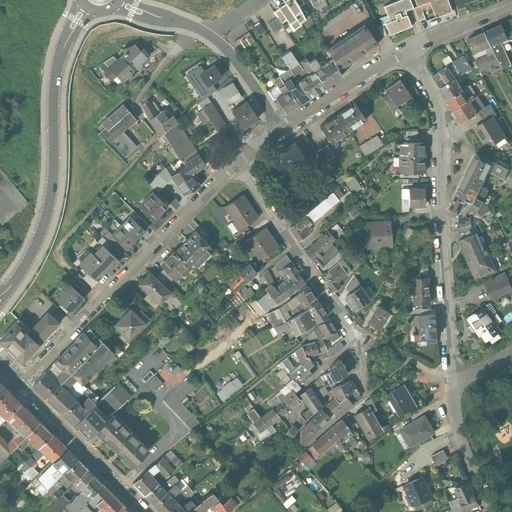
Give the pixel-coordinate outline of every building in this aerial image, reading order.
[(282,0),(284,2),(300,24),(305,20),(299,8),(298,6),(293,0),(282,0)] [(301,0),(293,0),(298,6),(299,8),(304,5),(301,0)] [(403,0),(401,0),(384,7),(388,16),(380,19),(382,25),(383,25),(385,24),(390,36),(412,27),(406,12),(408,11),(403,0)] [(413,9),(409,0),(403,0),(408,11),(413,9)] [(447,0),(416,0),(418,4),(429,0),(436,18),(452,12),(447,0)] [(460,0),(453,0),(457,10),(464,8),(463,5),(460,0)] [(284,2),(277,7),(279,10),(287,22),(293,31),(301,26),(300,24),(284,2)] [(419,6),(413,9),(418,22),(425,19),(419,6)] [(287,22),(279,10),(274,14),(277,19),(282,25),(287,22)] [(277,19),(268,25),(275,35),(284,28),(282,25),(277,19)] [(364,24),(347,36),(358,58),(378,44),(364,24)] [(387,36),(383,25),(382,25),(377,27),(382,38),(387,36)] [(502,26),(485,33),(491,47),(496,44),(499,52),(504,50),(501,42),(508,39),(504,31),(502,26)] [(248,33),(234,43),(241,53),(255,43),(248,33)] [(485,33),(468,40),(474,54),(491,47),(485,33)] [(347,36),(328,50),(337,68),(339,71),(358,58),(347,36)] [(499,52),(495,54),(501,67),(502,70),(511,63),(511,59),(507,49),(499,52)] [(143,51),(127,65),(127,66),(134,72),(149,57),(143,51)] [(303,70),(291,52),(282,58),(290,70),(294,76),(303,70)] [(495,54),(475,63),(480,72),(485,70),(483,67),(489,64),(492,71),(501,67),(495,54)] [(463,57),(447,67),(456,80),(472,70),(463,57)] [(113,58),(103,64),(111,67),(117,62),(113,58)] [(111,67),(103,74),(109,81),(115,76),(127,66),(127,65),(121,59),(117,62),(111,67)] [(309,64),(305,59),(301,63),(308,73),(309,72),(311,75),(299,83),(309,98),(325,87),(309,64)] [(332,60),(319,69),(318,67),(319,66),(315,60),(309,64),(325,87),(341,76),(336,69),(337,68),(332,60)] [(127,66),(115,76),(122,83),(126,79),(129,82),(133,78),(130,75),(134,72),(127,66)] [(200,67),(185,77),(197,94),(212,85),(222,77),(214,66),(204,73),(200,67)] [(456,80),(447,67),(431,78),(435,84),(442,79),(445,83),(446,85),(439,89),(446,100),(463,90),(456,80)] [(290,70),(279,78),(283,83),(289,79),(290,79),(294,76),(290,70)] [(279,78),(268,85),(272,90),(277,86),(279,89),(284,86),(283,83),(279,78)] [(299,83),(293,87),(292,86),(293,85),(290,79),(289,79),(283,83),(284,86),(298,106),(309,98),(299,83)] [(400,81),(385,91),(391,99),(395,106),(396,106),(410,96),(400,81)] [(232,83),(223,89),(229,99),(238,93),(232,83)] [(212,85),(197,94),(202,101),(207,97),(215,90),(212,85)] [(298,106),(284,86),(279,89),(283,95),(276,100),(276,101),(274,102),(280,110),(282,109),(285,114),(298,106)] [(463,90),(446,100),(454,112),(474,99),(472,97),(476,94),(470,86),(463,90)] [(170,103),(163,96),(162,98),(160,96),(159,97),(167,105),(170,103)] [(238,146),(207,97),(202,101),(198,104),(229,152),(238,146)] [(391,99),(385,103),(392,113),(398,109),(396,106),(395,106),(391,99)] [(474,99),(454,112),(461,123),(477,113),(473,107),(477,105),(474,99)] [(156,115),(147,102),(141,106),(149,119),(156,115)] [(247,102),(232,112),(243,129),(258,119),(247,102)] [(355,104),(337,116),(348,132),(366,120),(355,104)] [(123,106),(100,127),(103,131),(106,129),(107,131),(128,112),(123,106)] [(493,110),(480,118),(484,124),(493,119),(497,117),(493,110)] [(166,120),(161,111),(156,115),(149,119),(160,137),(163,134),(168,129),(177,124),(172,117),(166,120)] [(107,131),(100,137),(103,140),(105,137),(125,159),(137,148),(122,132),(135,121),(128,112),(107,131)] [(337,115),(320,127),(331,144),(348,132),(337,116),(337,115)] [(484,124),(474,130),(483,144),(491,139),(494,144),(504,138),(493,119),(484,124)] [(195,150),(177,124),(168,129),(163,134),(180,161),(181,160),(195,150)] [(418,132),(405,132),(405,140),(418,140),(418,132)] [(363,153),(383,145),(379,136),(359,143),(363,153)] [(424,143),(402,143),(402,150),(400,150),(400,158),(424,158),(424,143)] [(294,145),(273,159),(283,174),(304,160),(294,145)] [(328,145),(317,153),(318,154),(322,161),(333,154),(328,145)] [(171,176),(172,178),(184,196),(200,186),(192,175),(205,165),(195,150),(181,160),(185,167),(171,176)] [(318,154),(303,164),(310,175),(325,165),(322,161),(318,154)] [(490,167),(477,154),(469,171),(484,179),(490,167)] [(424,158),(400,158),(400,174),(419,174),(424,174),(424,158)] [(2,188),(20,210),(29,203),(0,168),(0,179),(1,179),(5,185),(2,188)] [(165,168),(154,179),(163,188),(172,178),(171,176),(165,168)] [(484,179),(469,171),(459,190),(483,202),(487,193),(479,189),(484,179)] [(346,181),(354,193),(363,188),(355,176),(346,181)] [(163,188),(154,179),(149,184),(158,193),(163,188)] [(425,189),(409,189),(408,206),(424,207),(425,189)] [(459,190),(450,209),(459,213),(465,201),(472,204),(469,210),(477,214),(483,202),(459,190)] [(153,192),(138,207),(152,221),(167,206),(153,192)] [(332,192),(312,209),(318,217),(339,200),(332,192)] [(242,195),(225,207),(234,221),(232,222),(238,231),(258,218),(242,195)] [(486,204),(483,202),(477,214),(481,216),(490,211),(486,204)] [(311,225),(305,216),(289,228),(298,241),(306,237),(311,229),(308,226),(311,225)] [(148,226),(139,217),(134,222),(143,231),(148,226)] [(129,218),(120,227),(135,241),(144,232),(143,231),(134,222),(129,218)] [(469,219),(459,218),(457,229),(467,225),(468,226),(470,225),(469,219)] [(388,223),(365,225),(367,248),(378,247),(378,244),(390,243),(388,223)] [(467,225),(457,229),(459,234),(464,232),(470,230),(468,226),(467,225)] [(135,241),(120,227),(112,235),(112,236),(116,240),(126,250),(135,241)] [(311,229),(306,237),(308,241),(311,238),(312,239),(316,234),(321,231),(318,227),(315,229),(316,232),(315,233),(311,229)] [(470,230),(464,232),(467,238),(476,234),(477,235),(478,234),(476,227),(470,230)] [(209,236),(200,228),(196,232),(205,240),(209,236)] [(253,236),(243,243),(249,252),(259,245),(266,255),(277,247),(264,228),(253,236)] [(112,235),(107,230),(101,236),(102,237),(111,246),(116,240),(112,236),(112,235)] [(195,231),(175,252),(188,265),(191,268),(198,262),(197,262),(204,255),(211,248),(206,244),(207,243),(205,240),(196,232),(195,231)] [(250,231),(239,238),(243,243),(253,236),(250,231)] [(322,234),(318,237),(319,239),(317,241),(324,249),(331,242),(338,236),(335,232),(331,235),(327,231),(323,235),(322,234)] [(467,238),(458,242),(465,258),(483,250),(477,235),(476,234),(467,238)] [(111,246),(102,237),(98,242),(102,246),(102,245),(107,250),(111,246)] [(324,249),(317,241),(305,252),(308,256),(312,261),(314,259),(324,249)] [(324,249),(314,259),(321,267),(339,250),(331,242),(324,249)] [(102,246),(93,255),(90,252),(79,263),(87,270),(86,271),(88,274),(95,280),(105,270),(108,273),(119,262),(107,250),(102,245),(102,246)] [(483,250),(465,258),(475,281),(496,272),(486,249),(483,250)] [(174,252),(160,266),(164,270),(174,279),(188,265),(175,252),(174,252)] [(285,255),(274,264),(279,271),(283,269),(282,268),(290,262),(285,255)] [(289,278),(280,284),(287,294),(287,295),(304,282),(290,262),(282,268),(283,269),(289,278)] [(249,263),(238,272),(246,282),(256,273),(249,263)] [(329,272),(323,277),(334,292),(341,287),(338,282),(347,274),(339,263),(328,272),(329,272)] [(365,264),(358,272),(363,277),(370,268),(365,264)] [(164,270),(160,274),(170,284),(174,279),(164,270)] [(272,282),(267,270),(261,274),(268,286),(271,284),(271,285),(272,282)] [(74,281),(63,271),(59,275),(68,284),(70,286),(74,281)] [(238,272),(227,282),(235,291),(246,282),(238,272)] [(155,279),(149,273),(138,284),(148,294),(159,305),(170,293),(169,292),(155,279)] [(504,273),(485,282),(490,294),(510,285),(504,273)] [(95,280),(88,274),(83,279),(92,288),(97,283),(95,280)] [(170,284),(160,274),(155,279),(169,292),(174,288),(170,284)] [(428,278),(417,279),(417,287),(413,288),(414,304),(430,303),(428,278)] [(68,284),(60,292),(62,294),(57,299),(70,312),(83,299),(77,293),(70,286),(68,284)] [(280,284),(274,289),(271,285),(271,284),(268,286),(264,289),(277,303),(282,299),(287,294),(280,284)] [(298,293),(287,302),(291,309),(299,302),(303,307),(316,299),(306,285),(297,292),(298,293)] [(511,290),(510,285),(490,294),(493,300),(511,292),(511,290)] [(361,287),(345,297),(353,309),(369,299),(361,287)] [(247,292),(245,288),(240,291),(243,295),(246,300),(249,297),(247,292)] [(159,305),(148,294),(143,299),(154,309),(159,305)] [(243,295),(232,303),(235,308),(246,300),(243,295)] [(317,302),(308,308),(316,322),(327,316),(317,302)] [(289,318),(282,306),(278,309),(284,321),(289,318)] [(377,306),(368,321),(378,327),(387,312),(377,306)] [(483,308),(467,320),(480,338),(482,336),(487,342),(500,332),(496,326),(498,324),(492,315),(489,317),(483,308)] [(130,310),(114,326),(128,340),(148,321),(140,312),(136,316),(130,310)] [(283,324),(280,325),(276,327),(278,331),(275,332),(277,335),(289,328),(294,336),(315,323),(306,310),(283,324)] [(30,330),(24,324),(28,319),(23,314),(0,338),(0,341),(22,362),(58,323),(47,312),(30,330)] [(273,312),(267,315),(273,328),(276,327),(280,325),(283,324),(280,319),(277,320),(273,312)] [(435,316),(410,317),(410,327),(415,327),(420,327),(420,341),(427,341),(427,339),(436,339),(435,316)] [(329,319),(318,325),(319,326),(328,341),(331,339),(332,341),(339,337),(336,332),(339,331),(337,327),(334,329),(329,319)] [(319,326),(312,331),(316,339),(314,340),(315,342),(319,353),(327,351),(324,343),(328,341),(319,326)] [(102,342),(88,327),(83,333),(97,347),(102,342)] [(97,347),(83,333),(74,341),(75,342),(60,357),(74,370),(97,347)] [(339,341),(331,348),(331,349),(333,355),(336,353),(340,350),(343,347),(339,341)] [(74,370),(71,374),(82,385),(114,353),(102,342),(97,347),(74,370)] [(315,342),(301,346),(295,351),(299,360),(313,355),(319,353),(315,342)] [(60,357),(52,365),(53,366),(46,373),(45,373),(33,384),(34,387),(46,399),(71,374),(74,370),(60,357)] [(294,371),(285,359),(281,361),(290,374),(291,373),(294,371)] [(309,359),(302,365),(294,371),(291,373),(294,376),(292,378),(293,379),(299,386),(312,374),(307,369),(313,364),(312,364),(309,359)] [(331,371),(320,377),(324,387),(335,381),(347,374),(339,359),(329,367),(331,371)] [(317,362),(312,364),(313,364),(307,369),(312,374),(319,367),(317,362)] [(150,371),(141,380),(144,384),(154,375),(150,371)] [(71,374),(46,399),(61,414),(75,401),(83,393),(86,390),(82,385),(71,374)] [(187,377),(163,399),(191,429),(199,421),(179,400),(195,385),(187,377)] [(289,383),(280,390),(283,395),(278,399),(281,402),(283,400),(290,409),(300,401),(293,392),(300,387),(299,386),(293,379),(288,383),(289,383)] [(349,389),(344,394),(346,397),(355,389),(350,380),(344,383),(349,389)] [(94,405),(74,426),(87,439),(95,431),(112,415),(131,397),(117,383),(99,400),(94,405)] [(344,394),(338,386),(331,390),(335,398),(340,402),(346,397),(344,394)] [(313,394),(309,387),(299,394),(309,409),(312,413),(321,406),(317,400),(316,398),(313,394)] [(323,387),(313,394),(316,398),(317,400),(321,397),(327,393),(323,387)] [(416,408),(403,387),(386,397),(399,418),(416,408)] [(4,388),(0,393),(0,424),(5,419),(6,418),(20,404),(4,388)] [(99,400),(88,388),(86,390),(83,393),(88,399),(94,405),(99,400)] [(340,402),(335,398),(327,405),(332,413),(336,417),(346,409),(343,406),(358,393),(355,389),(346,397),(340,402)] [(276,395),(267,401),(272,408),(281,402),(278,399),(276,395)] [(82,408),(75,401),(61,414),(73,426),(74,426),(94,405),(88,399),(85,401),(85,405),(82,408)] [(377,411),(370,399),(364,403),(368,408),(372,414),(377,411)] [(272,408),(272,409),(278,417),(287,411),(289,413),(291,411),(290,409),(283,400),(281,402),(272,408)] [(20,404),(6,418),(11,423),(9,425),(11,426),(13,425),(21,433),(19,436),(18,434),(8,444),(13,450),(39,422),(20,404)] [(327,405),(321,410),(328,418),(332,413),(327,405)] [(278,417),(272,409),(261,417),(254,408),(247,414),(254,422),(260,431),(278,417)] [(372,414),(368,408),(362,412),(356,416),(356,415),(355,416),(367,437),(381,429),(372,414)] [(309,409),(302,414),(306,418),(312,413),(309,409)] [(321,410),(315,416),(310,421),(318,429),(328,418),(321,410)] [(130,431),(120,421),(119,422),(112,415),(95,431),(132,468),(148,451),(129,432),(130,431)] [(424,419),(400,432),(410,448),(417,444),(430,436),(433,434),(424,419)] [(349,429),(342,420),(330,430),(338,439),(341,443),(348,437),(346,435),(348,433),(347,431),(349,429)] [(504,437),(511,433),(511,425),(510,420),(499,424),(504,437)] [(287,428),(282,421),(274,428),(278,433),(276,435),(277,437),(287,428)] [(310,421),(300,431),(300,432),(299,441),(304,445),(309,440),(308,439),(318,429),(310,421)] [(13,450),(12,450),(17,455),(22,450),(28,443),(26,442),(28,440),(37,449),(51,434),(39,422),(13,450)] [(296,430),(291,427),(284,436),(290,440),(296,430)] [(338,439),(330,430),(312,446),(320,455),(335,442),(338,439)] [(29,457),(25,461),(25,462),(30,466),(31,466),(43,453),(51,461),(65,448),(51,434),(37,449),(29,457)] [(8,444),(0,436),(0,463),(12,450),(13,450),(8,444)] [(430,436),(417,444),(420,449),(433,442),(430,436)] [(353,438),(347,443),(352,448),(357,444),(353,438)] [(320,455),(312,446),(307,450),(317,461),(319,459),(317,457),(320,455)] [(29,457),(22,450),(17,455),(25,461),(29,457)] [(67,450),(37,481),(46,490),(47,489),(77,459),(67,450)] [(170,451),(155,464),(159,469),(158,469),(166,477),(173,471),(180,466),(174,458),(176,457),(170,451)] [(443,452),(430,458),(435,468),(447,462),(443,452)] [(77,459),(47,489),(52,494),(56,490),(67,478),(73,484),(87,469),(77,459)] [(30,466),(25,462),(22,464),(25,467),(22,470),(32,480),(43,470),(39,466),(35,470),(31,466),(30,466)] [(443,479),(452,474),(446,463),(437,468),(443,479)] [(146,471),(132,484),(138,490),(144,496),(158,483),(150,476),(158,469),(159,469),(155,464),(146,471)] [(72,502),(70,504),(71,506),(77,511),(103,485),(87,469),(73,484),(79,489),(80,488),(83,491),(72,502)] [(174,476),(170,480),(174,485),(175,484),(179,481),(174,476)] [(422,479),(404,487),(413,506),(421,503),(424,508),(433,505),(430,499),(431,499),(422,479)] [(164,487),(162,488),(158,483),(144,496),(144,497),(144,496),(152,504),(174,485),(170,480),(163,486),(164,487)] [(174,485),(152,504),(159,511),(167,511),(177,504),(170,495),(173,493),(174,495),(180,489),(175,484),(174,485)] [(114,511),(122,504),(103,485),(77,511),(91,511),(97,505),(103,511),(102,511),(114,511)] [(468,485),(456,490),(462,506),(456,508),(457,511),(469,511),(472,511),(471,509),(478,506),(468,485)] [(187,486),(181,491),(185,497),(192,492),(187,486)] [(56,490),(52,494),(57,500),(63,494),(59,490),(58,492),(56,490)] [(57,500),(44,511),(64,511),(71,506),(70,504),(72,502),(64,493),(63,494),(57,500)] [(190,511),(188,511),(200,511),(217,499),(212,493),(199,503),(190,511)] [(221,505),(219,501),(211,507),(214,511),(228,511),(241,502),(236,497),(232,501),(230,498),(221,505)] [(195,498),(185,505),(190,511),(199,503),(195,498)] [(329,511),(342,511),(345,510),(337,502),(328,510),(329,511)]
